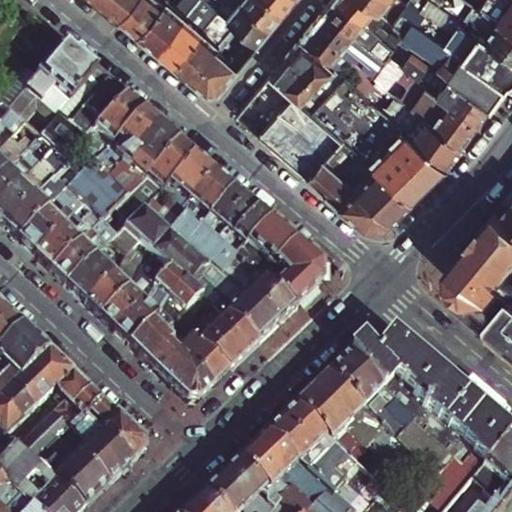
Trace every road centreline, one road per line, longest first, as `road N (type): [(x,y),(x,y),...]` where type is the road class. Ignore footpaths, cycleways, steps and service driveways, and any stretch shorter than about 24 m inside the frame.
road 1 (residential): [(198,453),(0,264)]
road 2 (tertiary): [(198,453),(379,276)]
road 3 (residential): [(379,276),(206,128)]
road 4 (residential): [(206,128),(53,0)]
road 5 (tertiary): [(379,276),(511,138)]
road 6 (residential): [(511,390),(379,276)]
road 7 (residential): [(206,128),(311,0)]
